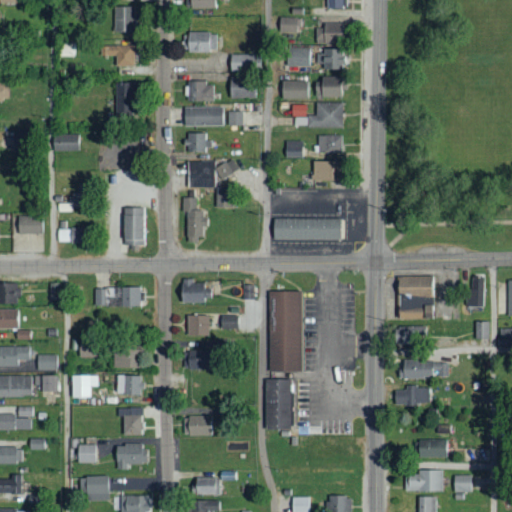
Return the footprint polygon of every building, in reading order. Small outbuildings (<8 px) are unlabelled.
[(215,0),(189,0),(189,9),(215,8),(215,0)] [(345,0),(326,0),(326,8),(346,9),(345,0)] [(134,31),(134,7),(113,7),(114,32),(134,31)] [(299,34),(299,18),(279,17),(279,33),(299,34)] [(315,28),(316,43),(342,43),(342,23),(323,23),(323,28),(315,28)] [(216,52),(216,33),(183,33),(183,52),(216,52)] [(59,56),(73,57),(74,45),(59,45),(59,56)] [(134,46),(99,45),(99,56),(115,57),(115,66),(134,67),(134,46)] [(286,66),(310,66),(310,48),(286,48),(286,66)] [(343,70),(344,50),(320,50),(320,70),(343,70)] [(229,72),(253,72),(254,55),(229,55),(229,72)] [(228,98),(255,99),(255,78),(229,78),(228,98)] [(341,98),(342,78),(314,78),(314,97),(341,98)] [(282,98),(308,99),(308,81),(283,80),(282,98)] [(8,82),(0,82),(0,100),(8,100),(8,82)] [(187,83),(188,102),(214,101),(213,82),(187,83)] [(115,116),(132,117),(133,83),(115,83),(115,116)] [(342,127),(342,103),(316,103),(315,115),(305,115),(305,105),(293,105),(292,127),(342,127)] [(223,107),(184,107),(184,126),(223,126),(223,107)] [(227,126),(243,126),(243,112),(228,111),(227,126)] [(26,144),(26,130),(14,130),(13,144),(26,144)] [(209,133),(184,133),(184,151),(209,151),(209,133)] [(79,135),(52,135),(52,151),(79,151),(79,135)] [(318,153),(342,153),(342,135),(318,135),(318,153)] [(303,141),(285,141),(285,158),(303,158),(303,141)] [(188,188),(216,187),(216,178),(235,178),(235,163),(215,163),(215,160),(188,161),(188,188)] [(338,182),(339,162),(313,161),(312,181),(338,182)] [(66,204),(67,210),(83,209),(81,194),(69,195),(70,204),(66,204)] [(186,212),(186,240),(203,240),(203,226),(206,226),(206,210),(197,211),(197,198),(182,198),(183,212),(186,212)] [(144,208),(122,208),(122,246),(145,246),(144,208)] [(18,234),(42,234),(42,216),(18,217),(18,234)] [(342,241),(342,220),(272,219),(272,240),(342,241)] [(57,243),(87,243),(87,229),(57,229),(57,243)] [(432,277),(397,277),(397,319),(432,319),(432,277)] [(483,307),(484,278),(468,277),(467,307),(483,307)] [(211,302),(211,285),(192,284),(192,280),(180,279),(180,302),(211,302)] [(0,281),(0,302),(18,303),(19,282),(0,281)] [(49,300),(60,300),(60,282),(49,282),(49,300)] [(143,306),(143,288),(95,288),(95,306),(143,306)] [(300,292),(270,292),(272,371),(301,370),(300,292)] [(0,327),(17,327),(17,308),(0,308),(0,327)] [(237,329),(238,316),(221,315),(220,329),(237,329)] [(208,336),(209,316),(187,316),(186,336),(208,336)] [(474,322),(474,339),(489,339),(488,322),(474,322)] [(398,340),(425,340),(425,327),(398,327),(398,340)] [(511,328),(499,329),(499,346),(511,345),(511,328)] [(16,338),(29,339),(30,330),(16,330),(16,338)] [(96,356),(96,342),(78,342),(78,357),(96,356)] [(0,346),(0,365),(18,365),(18,359),(28,359),(27,345),(0,346)] [(113,367),(141,367),(142,348),(113,347),(113,367)] [(206,351),(184,350),(184,368),(206,369),(206,351)] [(57,355),(37,354),(37,369),(57,370),(57,355)] [(400,377),(447,379),(448,364),(400,362),(400,377)] [(58,391),(58,375),(36,374),(36,390),(58,391)] [(71,397),(90,397),(89,374),(70,375),(71,397)] [(31,375),(0,375),(0,396),(32,396),(31,375)] [(116,394),(142,394),(142,375),(116,375),(116,394)] [(291,378),(264,379),(265,429),(292,428),(291,378)] [(430,386),(406,387),(406,391),(394,391),(395,407),(417,406),(417,403),(430,403),(430,386)] [(0,428),(30,430),(30,415),(33,415),(33,407),(17,406),(17,414),(0,413),(0,428)] [(122,415),(123,434),(142,434),(142,407),(118,408),(118,416),(122,415)] [(184,435),(212,434),(211,415),(184,416),(184,435)] [(447,456),(447,442),(424,443),(424,437),(415,438),(416,457),(447,456)] [(29,449),(44,449),(44,438),(28,439),(29,449)] [(96,462),(95,444),(76,445),(76,462),(96,462)] [(145,444),(115,444),(115,469),(127,469),(127,464),(145,463),(145,444)] [(0,462),(22,462),(22,447),(0,447),(0,462)] [(442,491),(442,469),(417,469),(417,473),(404,473),(404,491),(442,491)] [(0,492),(22,493),(22,474),(9,474),(9,479),(0,478),(0,492)] [(82,500),(108,500),(108,475),(82,476),(82,500)] [(471,475),(453,475),(453,492),(472,491),(471,475)] [(220,477),(194,477),(194,494),(219,494),(220,477)] [(120,511),(145,511),(149,511),(149,495),(121,495),(120,511)] [(308,511),(308,496),(291,497),(291,511),(308,511)] [(327,511),(349,511),(349,496),(327,496),(327,511)] [(435,511),(436,496),(417,496),(417,511),(435,511)] [(207,511),(219,511),(219,500),(190,500),(190,511),(207,511)]
